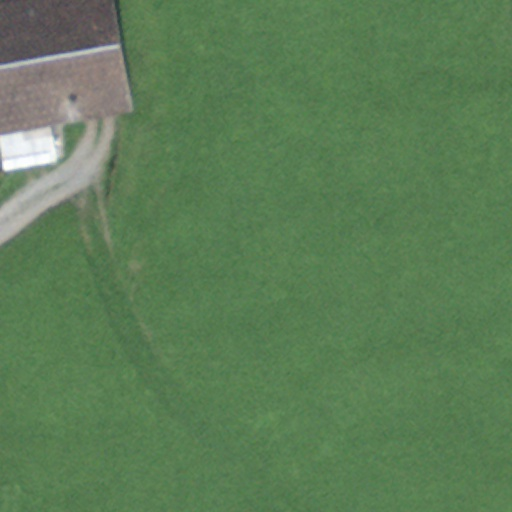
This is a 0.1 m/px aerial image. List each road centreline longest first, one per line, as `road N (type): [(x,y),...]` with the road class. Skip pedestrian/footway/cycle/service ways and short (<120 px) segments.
road 1 (track): [(99,129),(90,193),(98,260),(166,384),(218,431)]
road 2 (track): [(0,228),(68,177),(98,142)]
